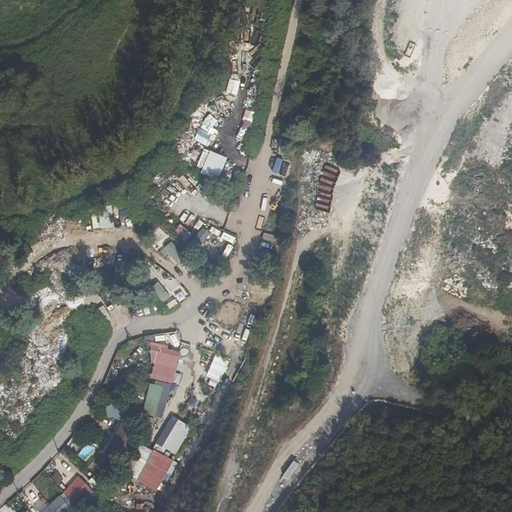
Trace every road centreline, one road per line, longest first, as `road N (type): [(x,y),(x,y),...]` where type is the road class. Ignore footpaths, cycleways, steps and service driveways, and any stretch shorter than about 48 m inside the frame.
road 1 (residential): [(0,492),(78,406),(119,331),(180,315),(223,279),(264,160)]
road 2 (track): [(264,160),(293,0)]
